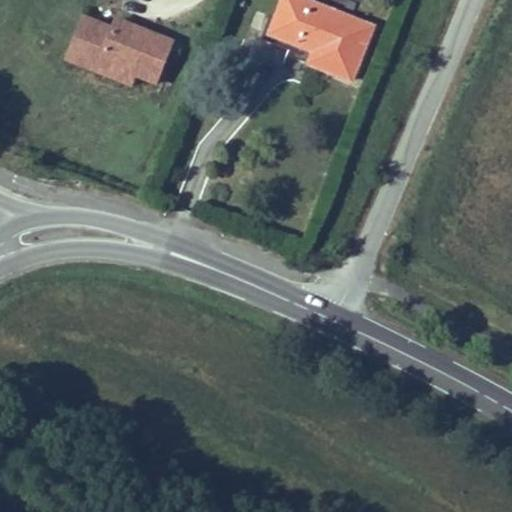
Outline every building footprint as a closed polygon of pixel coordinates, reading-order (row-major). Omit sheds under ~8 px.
[(299,0),(285,0),(271,36),(292,44),(287,56),(352,82),(373,29),(351,21),(349,27),(308,11),(311,4),(299,0)] [(351,21),(311,4),(308,11),(349,27),(351,21)] [(174,42),(146,31),(144,36),(137,33),(139,29),(118,20),(114,29),(85,18),(68,60),(98,72),(102,62),(137,76),(157,84),(174,42)] [(137,76),(102,62),(98,72),(133,86),(137,76)] [(9,470),(0,465),(0,485),(1,486),(9,470)]
